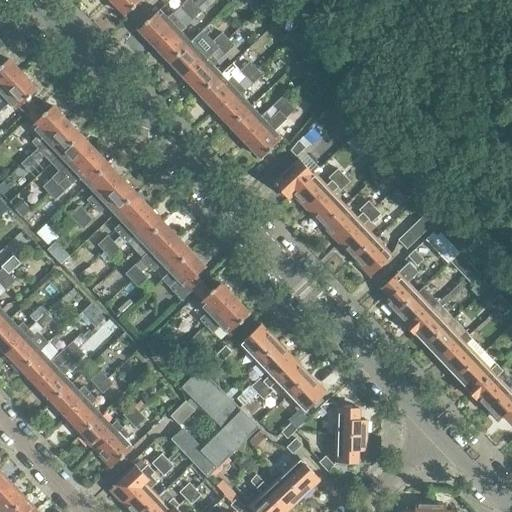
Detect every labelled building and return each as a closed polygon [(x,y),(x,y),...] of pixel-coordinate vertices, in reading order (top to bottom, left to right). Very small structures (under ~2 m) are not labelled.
[(110,0),(125,15),(132,9),(133,10),(136,7),(135,6),(141,0),(110,0)] [(145,23),(139,30),(154,46),(156,47),(166,37),(164,35),(196,4),(195,3),(191,0),(185,0),(178,7),(172,13),(167,17),(160,9),(149,20),(148,19),(145,22),(145,23)] [(166,37),(156,47),(170,62),(191,41),(181,30),(185,26),(191,20),(201,10),(196,4),(164,35),(166,37)] [(309,29),(300,37),(311,49),(320,41),(309,29)] [(191,41),(170,62),(183,77),(194,67),(197,69),(229,39),(222,32),(212,41),(202,31),(191,41)] [(194,67),(183,77),(185,78),(200,94),(222,73),(214,65),(234,45),(229,39),(197,69),(194,67)] [(0,95),(23,74),(9,59),(2,66),(1,65),(0,65),(0,95)] [(250,62),(241,71),(247,77),(256,68),(250,62)] [(227,101),(216,111),(230,126),(252,105),(242,94),(262,74),(256,68),(247,77),(240,84),(224,98),(227,101)] [(222,73),(200,94),(216,111),(227,101),(224,98),(240,84),(234,78),(230,82),(222,73)] [(0,95),(0,108),(8,101),(16,109),(18,107),(25,114),(26,115),(36,106),(34,105),(29,99),(31,97),(31,96),(37,89),(23,74),(0,95)] [(252,105),(230,126),(244,140),(255,130),(257,133),(289,103),(282,95),(261,115),(252,105)] [(255,130),(244,140),(246,142),(261,158),(282,138),(275,131),(287,119),(286,117),(295,109),(289,103),(257,133),(255,130)] [(38,108),(28,117),(29,118),(34,123),(31,126),(39,134),(32,140),(38,146),(66,120),(53,106),(46,112),(45,111),(43,114),(38,108)] [(38,146),(21,162),(28,169),(46,152),(53,160),(80,135),(66,120),(38,146)] [(313,128),(304,137),(310,143),(311,145),(312,145),(321,137),(313,128)] [(61,168),(43,185),(49,192),(94,150),(80,135),(53,160),(61,168)] [(299,141),(291,150),(291,151),(297,157),(306,148),(310,143),(304,137),(303,136),(299,141)] [(94,150),(49,192),(56,199),(79,176),(86,185),(108,164),(94,150)] [(299,160),(274,184),(288,198),(293,193),(313,174),(299,160)] [(108,164),(86,185),(94,193),(87,200),(92,206),(121,178),(108,164)] [(337,169),(328,178),(331,181),(334,184),(343,175),(337,169)] [(313,174),(293,193),(310,210),(315,205),(312,201),(318,196),(320,198),(334,184),(331,181),(325,187),(313,174)] [(343,175),(334,184),(337,187),(340,191),(349,182),(343,175)] [(121,178),(92,206),(98,213),(100,212),(107,204),(115,212),(136,194),(121,178)] [(315,205),(310,210),(323,225),(343,206),(331,193),(337,187),(334,184),(320,198),(318,196),(312,201),(315,205)] [(136,194),(115,212),(122,220),(115,227),(121,234),(149,208),(136,194)] [(0,199),(0,211),(3,215),(9,209),(0,199)] [(368,201),(358,210),(361,213),(364,216),(374,208),(368,201)] [(80,206),(70,216),(75,221),(86,212),(80,206)] [(343,206),(323,225),(340,243),(346,237),(343,234),(349,228),(350,230),(364,216),(361,213),(356,219),(343,206)] [(149,208),(121,234),(128,241),(135,234),(142,242),(163,222),(150,208),(149,208)] [(374,208),(364,216),(367,220),(370,223),(380,214),(374,208)] [(86,212),(75,221),(82,228),(93,218),(86,212)] [(424,215),(398,240),(407,248),(432,223),(424,215)] [(346,237),(340,243),(354,257),(374,238),(362,225),(367,220),(364,216),(350,230),(349,228),(343,234),(346,237)] [(163,222),(142,242),(149,250),(142,256),(149,263),(177,237),(163,222)] [(434,232),(426,239),(448,262),(459,252),(441,232),(437,236),(434,232)] [(107,234),(97,244),(104,251),(114,241),(107,234)] [(177,237),(149,263),(155,269),(161,263),(170,272),(191,252),(177,237)] [(374,238),(354,257),(371,275),(391,256),(374,238)] [(114,241),(104,251),(110,257),(120,247),(114,241)] [(415,250),(408,256),(417,265),(423,259),(415,250)] [(170,285),(169,286),(183,301),(192,291),(194,293),(204,284),(202,282),(197,276),(199,274),(198,273),(205,267),(191,252),(170,272),(176,279),(170,285)] [(460,252),(450,261),(466,277),(475,268),(460,252)] [(0,283),(1,283),(9,275),(21,264),(14,256),(1,268),(3,269),(0,271),(0,283)] [(397,274),(383,288),(391,296),(385,301),(393,309),(413,290),(407,283),(419,272),(409,262),(397,274)] [(135,263),(125,273),(131,279),(142,270),(135,263)] [(475,268),(466,277),(472,283),(481,274),(475,268)] [(142,270),(131,279),(137,285),(147,276),(142,270)] [(9,275),(1,283),(6,289),(15,281),(9,275)] [(474,285),(470,290),(477,297),(490,284),(483,277),(474,285)] [(204,284),(194,293),(196,295),(202,301),(199,303),(207,311),(199,319),(206,326),(235,299),(221,283),(214,290),(213,289),(211,291),(205,285),(204,284)] [(413,290),(393,309),(406,322),(404,324),(408,328),(437,300),(423,285),(415,293),(413,290)] [(499,294),(490,303),(496,309),(505,300),(499,294)] [(119,311),(115,315),(120,320),(135,305),(129,299),(118,310),(119,311)] [(235,299),(206,326),(212,332),(220,325),(228,333),(249,313),(235,299)] [(437,300),(408,328),(416,336),(417,335),(426,344),(453,318),(437,300)] [(505,300),(496,309),(502,316),(511,307),(505,300)] [(82,313),(79,316),(89,326),(92,323),(96,327),(98,326),(104,320),(106,319),(92,304),(82,313)] [(40,308),(31,317),(37,323),(46,314),(40,308)] [(5,313),(0,318),(0,349),(3,352),(6,355),(16,345),(15,344),(30,330),(24,324),(19,328),(11,319),(9,317),(5,313)] [(46,314),(37,323),(43,329),(52,320),(46,314)] [(453,318),(426,344),(434,353),(442,361),(469,335),(453,318)] [(260,325),(240,344),(257,361),(276,342),(260,325)] [(41,350),(20,370),(34,385),(44,374),(47,377),(77,347),(92,332),(89,329),(83,334),(81,332),(78,336),(71,342),(51,361),(41,350)] [(16,345),(6,355),(19,369),(20,370),(41,350),(48,343),(38,333),(36,336),(30,330),(15,344),(16,345)] [(200,331),(190,340),(196,347),(206,338),(200,331)] [(469,335),(442,361),(458,378),(479,358),(468,346),(474,340),(469,335)] [(260,376),(250,385),(257,393),(292,359),(276,342),(257,361),(269,374),(263,379),(260,376)] [(225,346),(216,354),(223,361),(231,352),(225,346)] [(44,374),(34,385),(36,387),(49,401),(50,402),(70,382),(70,381),(63,374),(85,355),(77,347),(47,377),(44,374)] [(479,358),(458,378),(467,387),(465,388),(473,397),(501,370),(485,353),(479,358)] [(292,359),(257,393),(263,400),(273,391),(270,387),(276,382),(289,395),(308,376),(292,359)] [(172,437),(170,438),(193,463),(207,477),(228,456),(258,427),(259,426),(200,368),(182,385),(212,416),(216,412),(229,424),(202,450),(182,428),(172,437)] [(100,370),(90,380),(96,387),(106,377),(100,370)] [(501,370),(473,397),(477,401),(479,399),(491,412),(511,394),(508,391),(498,380),(500,378),(505,373),(501,370)] [(304,411),(282,431),(288,438),(295,431),(299,427),(313,414),(309,410),(326,394),(309,376),(308,376),(289,395),(304,411)] [(70,382),(50,402),(64,416),(67,419),(77,409),(75,406),(90,393),(83,386),(75,377),(70,382)] [(106,377),(96,387),(102,393),(112,384),(106,377)] [(77,409),(67,419),(81,434),(101,414),(91,404),(96,399),(90,393),(75,406),(77,409)] [(511,394),(491,412),(499,420),(504,415),(511,423),(511,394)] [(185,402),(171,416),(180,425),(195,409),(200,404),(193,396),(188,401),(187,401),(185,402)] [(330,398),(321,407),(326,413),(335,404),(330,398)] [(132,406),(124,415),(130,421),(138,412),(132,406)] [(339,408),(338,435),(365,436),(365,420),(358,420),(359,408),(339,408)] [(138,412),(130,421),(136,427),(145,419),(138,412)] [(101,414),(81,434),(94,448),(105,438),(107,440),(123,426),(117,419),(111,425),(101,414)] [(105,438),(94,448),(96,450),(111,466),(121,457),(122,458),(124,456),(123,455),(133,446),(125,438),(129,433),(123,426),(107,440),(105,438)] [(260,430),(250,440),(256,447),(267,436),(260,430)] [(338,435),(337,462),(357,463),(358,451),(365,451),(365,436),(338,435)] [(295,438),(286,447),(291,452),(301,444),(295,438)] [(163,453),(153,462),(159,469),(168,459),(163,453)] [(327,456),(320,462),(330,471),(336,465),(327,456)] [(299,458),(283,475),(301,494),(318,478),(299,458)] [(168,459),(159,469),(165,475),(174,465),(168,459)] [(138,464),(110,489),(123,503),(150,476),(154,473),(147,466),(143,469),(138,464)] [(0,492),(10,483),(0,471),(0,492)] [(257,474),(254,478),(285,510),(301,494),(283,475),(269,487),(257,474)] [(150,476),(123,503),(131,511),(142,511),(157,498),(149,490),(157,483),(150,476)] [(263,493),(248,507),(252,511),(282,511),(285,510),(254,478),(251,481),(263,493)] [(222,480),(217,485),(226,495),(232,501),(235,498),(237,496),(222,480)] [(190,481),(180,491),(186,497),(196,488),(190,481)] [(0,511),(9,511),(24,498),(10,483),(0,492),(0,511)] [(196,488),(186,497),(192,504),(202,494),(196,488)] [(157,498),(142,511),(169,511),(174,507),(175,508),(178,505),(164,491),(157,498)] [(37,511),(24,498),(9,511),(37,511)] [(232,501),(229,504),(237,511),(240,511),(245,506),(235,498),(232,501)] [(217,503),(208,511),(221,511),(223,510),(217,503)]
